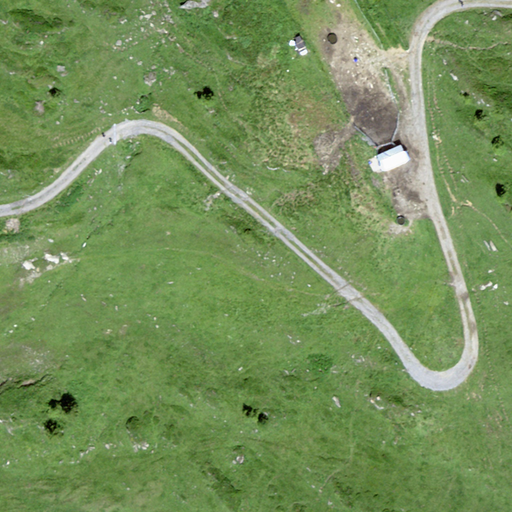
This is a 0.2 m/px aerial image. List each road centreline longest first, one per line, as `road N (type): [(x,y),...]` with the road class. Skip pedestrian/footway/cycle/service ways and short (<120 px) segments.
road 1 (track): [(355,298),(423,373),(439,378),(466,360),(468,314),(429,178),(416,58),(429,15),(446,1),(464,0)]
road 2 (track): [(0,210),(36,200),(122,128),(146,125),(184,143),(355,298)]
